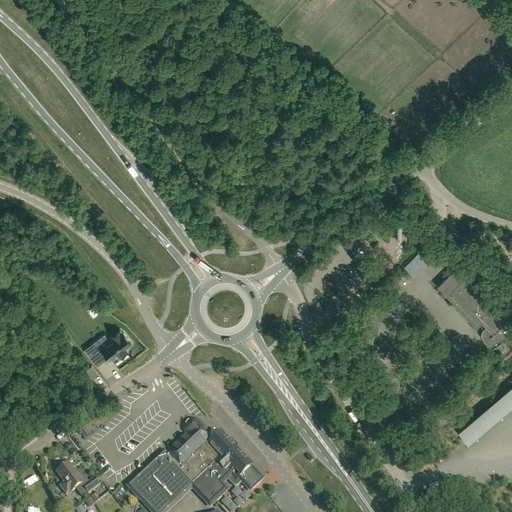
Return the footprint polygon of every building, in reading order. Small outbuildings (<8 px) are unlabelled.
[(399,226),(403,231),(410,224),(405,219),(399,226)] [(408,243),(405,252),(412,254),(416,246),(408,243)] [(427,260),(418,252),(404,266),(412,275),(427,260)] [(493,307),(454,269),(437,286),(477,324),(481,320),(493,307)] [(392,281),(376,298),(384,306),(401,289),(392,281)] [(493,307),(481,320),(486,325),(483,328),(483,329),(482,332),(482,333),(482,335),(490,346),(511,330),(511,328),(505,319),(493,307)] [(114,339),(100,350),(105,356),(107,354),(111,359),(117,354),(119,357),(127,351),(125,348),(131,343),(123,332),(122,333),(120,330),(112,336),(114,339)] [(502,346),(511,338),(511,331),(499,342),(502,346)] [(93,344),(85,349),(91,358),(99,352),(93,344)] [(92,378),(98,374),(92,364),(85,369),(92,378)] [(232,439),(230,441),(221,432),(215,438),(215,437),(210,435),(209,435),(210,434),(202,425),(202,426),(199,423),(198,422),(197,421),(196,421),(194,420),(193,420),(191,421),(190,421),(189,422),(188,422),(187,423),(186,424),(189,427),(185,430),(187,432),(166,452),(164,450),(137,476),(125,486),(149,511),(169,511),(192,490),(210,509),(230,490),(224,484),(229,480),(234,486),(235,487),(236,487),(238,486),(242,482),(248,489),(253,489),(261,481),(262,476),(252,466),(253,465),(236,448),(239,446),(232,439)] [(69,463),(56,473),(59,476),(64,482),(59,486),(62,490),(67,495),(71,492),(72,492),(75,489),(82,484),(84,482),(77,474),(71,467),(69,463)] [(100,485),(95,479),(89,483),(89,482),(83,487),(89,493),(100,485)]
